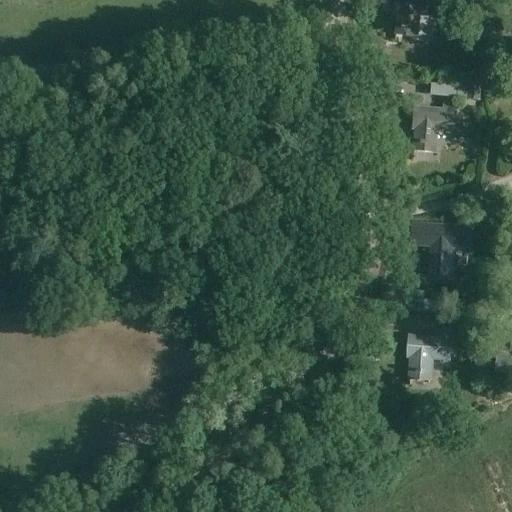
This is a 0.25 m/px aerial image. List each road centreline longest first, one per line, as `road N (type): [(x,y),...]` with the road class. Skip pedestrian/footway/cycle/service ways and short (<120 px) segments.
road 1 (track): [(339,34),(52,74),(0,74)]
road 2 (track): [(182,511),(206,470),(333,357),(362,302)]
road 3 (unclassified): [(363,211),(334,0)]
road 4 (unclassified): [(363,211),(440,206),(511,181)]
